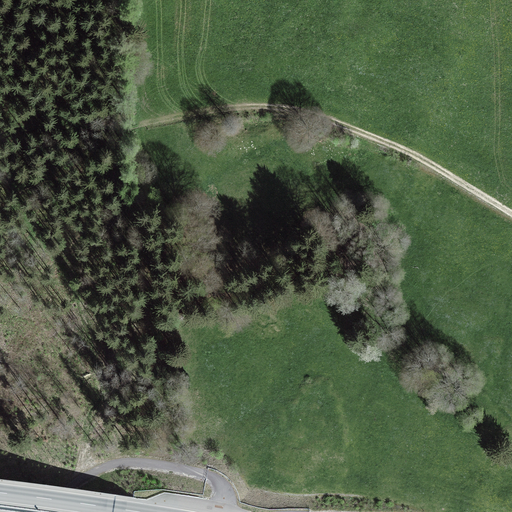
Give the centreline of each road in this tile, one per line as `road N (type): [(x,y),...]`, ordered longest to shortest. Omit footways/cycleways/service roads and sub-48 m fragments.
road 1 (track): [(141,122),(240,109),(293,114),(423,161),(511,216)]
road 2 (motorway): [(142,511),(0,492)]
